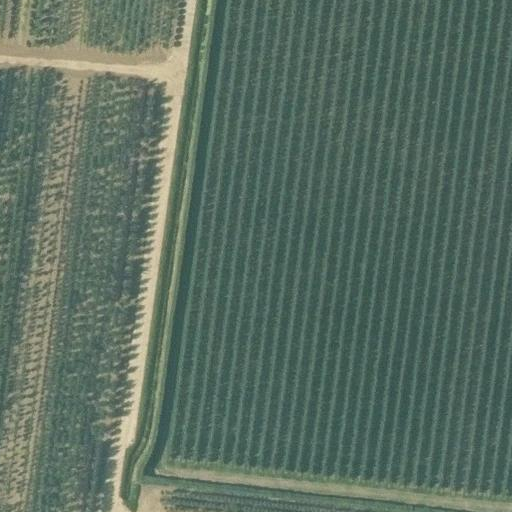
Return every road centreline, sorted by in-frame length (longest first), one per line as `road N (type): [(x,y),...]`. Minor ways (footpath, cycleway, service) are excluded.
road 1 (track): [(189,0),(128,431),(109,511)]
road 2 (track): [(0,60),(178,75)]
